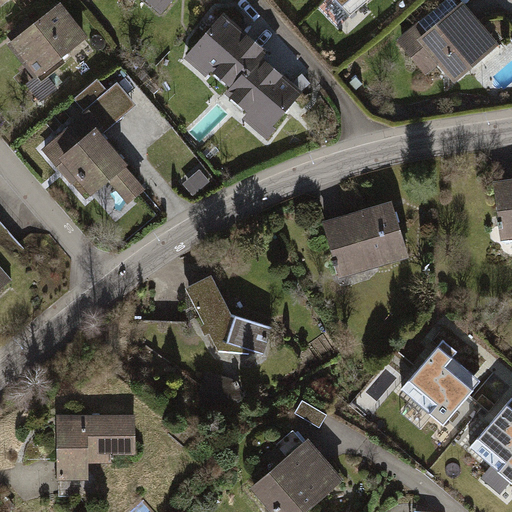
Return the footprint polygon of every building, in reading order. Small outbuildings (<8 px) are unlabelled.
[(0,0),(0,9),(11,0),(0,0)] [(177,0),(130,0),(133,2),(135,0),(143,0),(162,17),(177,0)] [(372,0),(334,0),(352,17),(372,0)] [(499,48),(462,6),(459,8),(452,0),(447,0),(398,43),(428,78),(439,69),(454,86),(499,48)] [(92,41),(63,4),(34,27),(28,20),(7,36),(13,44),(9,47),(34,80),(27,86),(41,104),(58,91),(49,79),(67,65),(65,61),(92,41)] [(272,54),(224,14),(185,60),(208,80),(213,74),(232,90),(227,96),(249,115),(243,121),(268,143),(278,131),(276,129),(305,94),(266,61),(272,54)] [(86,117),(45,153),(73,185),(77,182),(93,200),(110,185),(129,206),(146,191),(128,170),(130,168),(103,137),(138,106),(118,83),(109,91),(98,79),(73,100),(84,113),(83,114),(86,117)] [(211,184),(200,171),(183,185),(194,198),(211,184)] [(511,235),(511,173),(493,177),(502,237),(511,235)] [(408,260),(391,204),(322,225),(339,281),(408,260)] [(0,294),(15,282),(0,264),(0,294)] [(213,279),(188,292),(206,327),(202,329),(206,338),(211,336),(220,354),(265,358),(275,330),(233,317),(213,279)] [(458,353),(444,340),(401,390),(443,426),(480,383),(453,359),(458,353)] [(248,382),(205,369),(198,395),(209,405),(239,413),(248,382)] [(328,412),(303,397),(294,412),(319,427),(328,412)] [(511,398),(470,447),(511,483),(511,482),(511,398)] [(135,412),(55,412),(55,478),(88,478),(88,461),(109,461),(109,452),(135,452),(135,412)] [(305,511),(346,475),(308,433),(302,439),(293,429),(276,444),(285,455),(249,488),(270,511),(305,511)]
